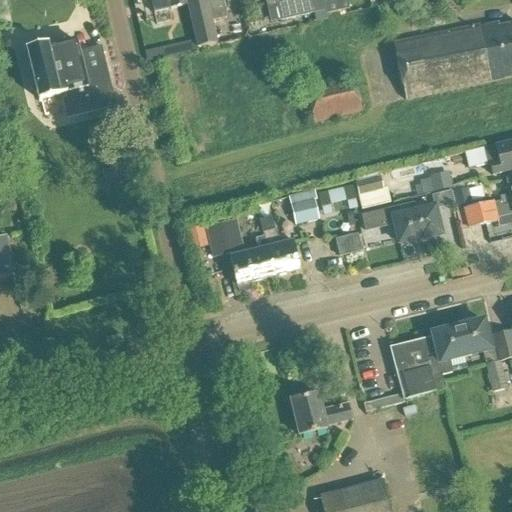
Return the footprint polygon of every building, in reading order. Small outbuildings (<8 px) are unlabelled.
[(199,50),(187,0),(136,0),(137,4),(153,0),(167,0),(170,11),(188,7),(198,51),(199,50)] [(187,0),(199,50),(217,46),(211,24),(227,21),(221,0),(187,0)] [(273,0),(275,4),(278,13),(280,23),(290,21),(325,13),(322,0),(273,0)] [(346,0),(322,0),(325,13),(326,17),(350,11),(346,0)] [(511,26),(498,30),(497,26),(479,30),(478,28),(393,46),(405,102),(511,79),(511,26)] [(47,50),(47,49),(47,48),(26,53),(38,102),(65,96),(66,102),(62,103),(67,121),(115,109),(101,49),(78,55),(76,43),(47,50)] [(145,55),(147,64),(168,59),(166,51),(145,55)] [(314,125),(362,113),(355,84),(330,91),(329,84),(305,90),(314,125)] [(489,166),(492,178),(511,173),(511,144),(495,149),(473,154),(477,169),(489,166)] [(109,172),(102,173),(105,188),(129,183),(124,159),(107,163),(109,172)] [(452,190),(452,188),(449,174),(429,178),(430,181),(433,195),(452,190)] [(358,198),(383,192),(379,178),(375,179),(374,177),(355,181),(355,184),(358,198)] [(422,197),(433,195),(430,181),(419,184),(420,187),(422,197)] [(500,200),(501,204),(502,210),(511,207),(511,181),(508,182),(511,198),(500,200)] [(353,188),(344,191),(347,204),(356,201),(353,188)] [(452,194),(456,211),(471,208),(467,190),(452,194)] [(312,193),(288,198),(296,232),(320,226),(312,193)] [(327,194),(319,196),(321,209),(330,207),(327,194)] [(440,210),(454,207),(451,194),(431,198),(433,205),(438,204),(440,210)] [(511,207),(502,210),(501,204),(493,206),(492,205),(463,212),(468,231),(497,225),(496,221),(511,217),(511,207)] [(408,209),(362,220),(365,234),(394,227),(399,246),(421,241),(421,243),(441,238),(434,210),(410,216),(408,209)] [(263,240),(274,279),(298,273),(298,274),(299,273),(292,245),(279,248),(275,233),(273,233),(270,222),(259,224),(263,240)] [(186,226),(184,227),(190,253),(192,253),(208,249),(202,223),(186,226)] [(251,285),(274,279),(263,240),(255,241),(257,251),(243,254),(236,224),(206,231),(213,260),(228,257),(238,296),(253,292),(251,285)] [(358,237),(335,242),(339,260),(362,254),(358,237)] [(0,281),(15,277),(6,239),(0,240),(0,281)] [(511,316),(507,318),(511,334),(493,339),(500,364),(511,361),(511,316)] [(491,353),(483,323),(431,337),(436,355),(425,358),(422,347),(391,355),(403,403),(435,395),(431,381),(452,376),(449,364),(491,353)] [(500,365),(485,368),(491,394),(506,391),(500,365)] [(322,413),(318,397),(290,404),(295,423),(291,426),(293,433),(297,434),(298,438),(326,431),(326,429),(351,423),(347,407),(322,413)] [(390,511),(382,482),(319,499),(322,511),(390,511)]
